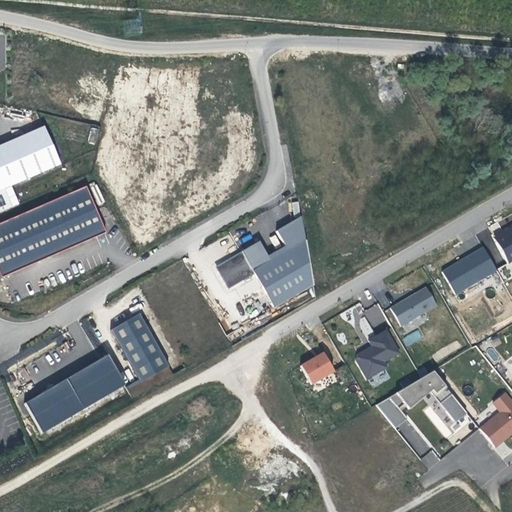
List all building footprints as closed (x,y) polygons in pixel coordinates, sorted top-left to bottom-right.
[(45,126),(0,145),(0,190),(62,164),(45,126)] [(84,188),(0,223),(0,276),(1,278),(105,234),(84,188)] [(298,201),(291,202),(293,214),(300,213),(298,201)] [(260,242),(243,251),(253,269),(306,240),(302,217),(278,230),(286,245),(268,256),(260,242)] [(511,225),(493,236),(509,263),(511,261),(511,225)] [(306,240),(253,269),(256,274),(275,308),(315,285),(306,240)] [(483,247),(442,271),(456,295),(497,270),(483,247)] [(253,269),(243,251),(215,267),(228,290),(256,274),(253,269)] [(426,287),(390,308),(401,327),(437,306),(426,287)] [(139,380),(140,383),(168,367),(138,314),(110,331),(139,380)] [(357,354),(356,360),(367,380),(389,368),(386,363),(403,354),(388,327),(368,338),(372,346),(357,354)] [(418,329),(401,338),(406,347),(422,338),(418,329)] [(51,345),(63,340),(59,332),(48,338),(51,345)] [(27,355),(40,349),(37,344),(25,350),(27,355)] [(324,352),(301,365),(312,384),(335,371),(324,352)] [(108,354),(24,402),(42,433),(125,384),(108,354)] [(432,372),(375,406),(395,429),(407,419),(396,407),(401,402),(408,410),(410,408),(409,407),(413,404),(412,403),(414,401),(412,399),(414,397),(417,401),(420,398),(419,396),(427,389),(428,391),(430,389),(434,395),(444,387),(432,372)] [(125,388),(127,391),(140,383),(139,380),(125,388)] [(428,391),(439,404),(450,394),(444,387),(434,395),(430,389),(428,391)] [(420,398),(428,391),(427,389),(419,396),(420,398)] [(455,424),(466,414),(450,394),(439,404),(455,424)] [(500,412),(479,430),(494,448),(511,433),(511,403),(504,394),(493,404),(500,412)] [(428,469),(439,460),(431,450),(420,459),(428,469)]
